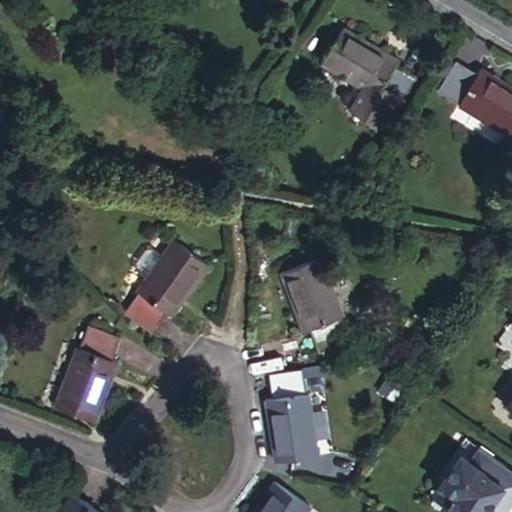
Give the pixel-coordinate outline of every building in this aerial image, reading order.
[(399,59),(346,26),(323,64),(364,89),(376,97),(380,93),(395,102),(400,105),(419,76),(398,62),(399,59)] [(511,84),(482,66),(479,72),(458,59),(440,89),(460,102),(458,105),(511,138),(511,136),(511,84)] [(376,97),(364,89),(353,108),(381,123),(387,115),(395,102),(380,93),(376,97)] [(400,105),(395,102),(387,115),(392,118),(400,105)] [(128,311),(155,331),(170,309),(177,313),(212,265),(176,238),(141,287),(143,290),(128,311)] [(346,317),(324,254),(281,268),(302,331),(311,328),(319,352),(349,341),(342,318),(346,317)] [(86,345),(115,356),(123,335),(94,323),(86,345)] [(123,360),(115,356),(86,345),(82,344),(59,403),(100,419),(123,360)] [(301,366),(266,371),(269,397),(265,398),(274,459),(318,453),(308,392),(305,392),(301,366)] [(468,437),(459,451),(479,465),(489,452),(468,437)] [(511,466),(489,452),(479,465),(459,451),(438,479),(452,489),(442,502),(455,511),(489,511),(509,486),(501,480),(511,466)] [(511,511),(511,466),(501,480),(509,486),(489,511),(511,511)] [(306,511),(312,504),(275,479),(251,511),(306,511)] [(100,511),(71,491),(55,511),(100,511)]
